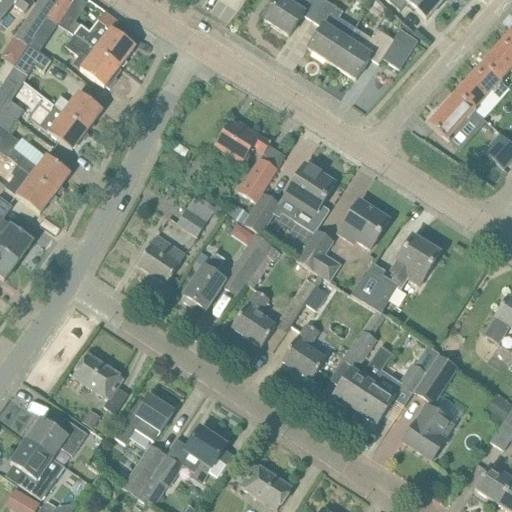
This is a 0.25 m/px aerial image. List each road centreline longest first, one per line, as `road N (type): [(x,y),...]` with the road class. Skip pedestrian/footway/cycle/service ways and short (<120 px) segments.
road 1 (residential): [(416,511),(71,285)]
road 2 (residential): [(71,285),(192,42)]
road 3 (residential): [(369,153),(192,42)]
road 4 (residential): [(369,153),(501,0)]
road 5 (residential): [(478,224),(369,153)]
road 6 (residential): [(0,382),(71,285)]
